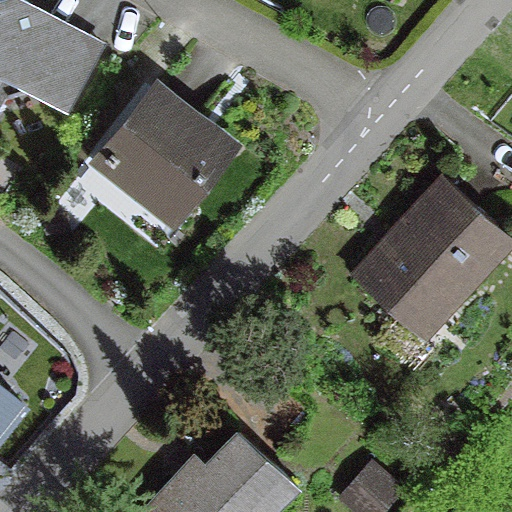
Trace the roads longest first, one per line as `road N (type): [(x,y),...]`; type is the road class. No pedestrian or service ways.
road 1 (residential): [(378,120),(19,511)]
road 2 (residential): [(164,0),(378,120)]
road 3 (residential): [(489,0),(378,120)]
